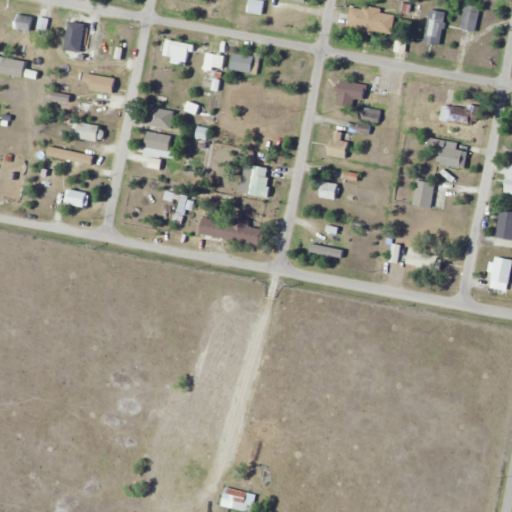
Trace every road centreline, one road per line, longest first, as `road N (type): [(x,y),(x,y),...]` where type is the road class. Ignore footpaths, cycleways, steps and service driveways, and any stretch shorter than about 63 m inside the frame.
road 1 (residential): [(511,313),(0,213)]
road 2 (residential): [(511,84),(57,0)]
road 3 (residential): [(275,269),(326,0)]
road 4 (residential): [(461,303),(511,35)]
road 5 (residential): [(110,234),(152,0)]
